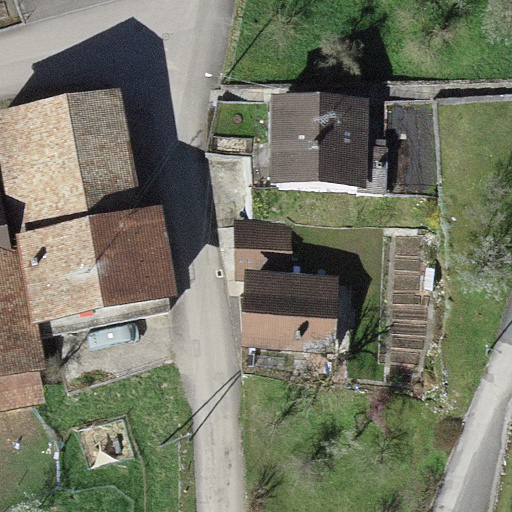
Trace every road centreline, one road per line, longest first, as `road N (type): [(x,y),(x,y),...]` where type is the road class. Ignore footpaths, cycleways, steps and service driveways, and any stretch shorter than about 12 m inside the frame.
road 1 (residential): [(215,511),(191,204),(207,45)]
road 2 (residential): [(207,45),(0,94)]
